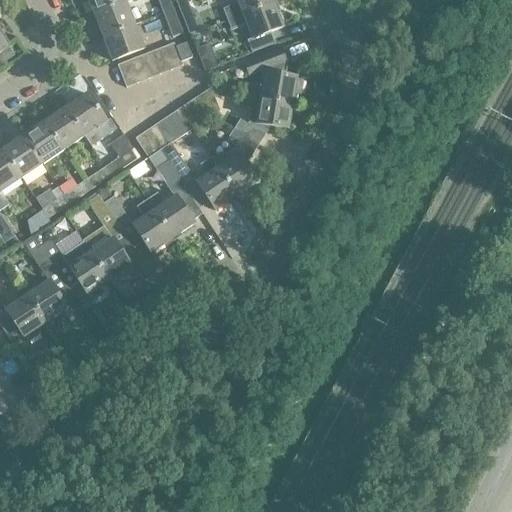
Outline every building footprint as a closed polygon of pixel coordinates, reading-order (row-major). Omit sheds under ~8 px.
[(122,0),(85,0),(92,15),(123,2),(122,0)] [(172,0),(159,0),(164,13),(175,8),(172,0)] [(227,19),(227,21),(242,15),(274,3),(273,0),(236,0),(238,4),(223,10),(227,19)] [(132,25),(123,2),(92,15),(100,38),(132,25)] [(231,32),(246,26),(247,28),(252,40),(284,27),(274,3),(242,15),(227,21),(231,32)] [(175,8),(164,13),(174,39),(186,35),(175,8)] [(132,25),(100,38),(110,62),(142,50),(132,25)] [(192,60),(186,45),(175,49),(181,64),(192,60)] [(162,50),(171,70),(181,66),(181,64),(175,49),(174,46),(162,50)] [(171,70),(162,50),(151,54),(160,75),(171,70)] [(160,75),(151,54),(140,59),(148,79),(160,75)] [(245,84),(243,96),(247,97),(258,99),(292,105),(297,80),(276,76),(276,72),(270,55),(243,65),(248,77),(256,73),(263,74),(263,75),(260,76),(257,86),(245,84)] [(140,59),(129,63),(137,83),(148,79),(140,59)] [(125,88),(137,83),(129,63),(117,68),(125,88)] [(186,107),(198,125),(218,111),(215,102),(210,91),(186,107)] [(66,108),(85,136),(105,123),(86,95),(66,108)] [(243,96),(240,109),(251,110),(249,121),(249,122),(254,125),(254,126),(269,129),(287,132),(292,105),(258,99),(247,97),(243,96)] [(186,107),(177,113),(188,131),(198,125),(186,107)] [(66,108),(45,122),(64,150),(85,136),(66,108)] [(188,131),(177,113),(166,120),(178,138),(188,131)] [(166,120),(157,127),(168,145),(170,144),(178,138),(166,120)] [(240,120),(234,130),(258,146),(269,129),(254,126),(254,125),(249,122),(248,125),(240,120)] [(45,122),(25,136),(44,164),(64,150),(45,122)] [(168,145),(157,127),(147,134),(158,152),(159,151),(168,145)] [(234,130),(227,141),(237,148),(235,148),(239,154),(246,165),(258,146),(234,130)] [(147,159),(158,152),(147,134),(135,141),(147,159)] [(25,136),(4,150),(23,178),(44,164),(25,136)] [(167,162),(183,187),(194,180),(170,144),(168,145),(159,151),(167,162)] [(212,158),(211,159),(218,169),(236,197),(258,183),(246,165),(239,154),(235,148),(223,157),(221,153),(213,159),(212,158)] [(0,193),(23,178),(4,150),(0,152),(0,210),(8,205),(0,193)] [(107,168),(113,177),(133,164),(126,155),(107,168)] [(139,176),(152,166),(145,157),(132,167),(139,176)] [(206,176),(196,183),(209,203),(215,211),(236,197),(218,169),(211,159),(200,166),(201,167),(207,176),(206,176)] [(107,168),(86,182),(92,191),(113,177),(107,168)] [(92,191),(86,182),(65,196),(71,205),(92,191)] [(71,205),(65,196),(45,211),(50,219),(71,205)] [(148,202),(173,240),(194,226),(175,198),(164,205),(157,196),(148,202)] [(117,197),(103,207),(120,231),(133,222),(117,197)] [(173,240),(148,202),(136,210),(143,219),(132,226),(151,254),(173,240)] [(120,231),(103,207),(94,212),(110,237),(120,231)] [(57,273),(40,247),(34,239),(24,246),(47,279),(57,273)] [(62,259),(64,257),(52,239),(40,247),(57,273),(67,266),(62,259)] [(91,254),(110,282),(118,276),(121,281),(132,274),(129,269),(131,268),(112,239),(91,254)] [(73,251),(64,257),(62,259),(67,266),(87,297),(89,296),(92,300),(103,293),(100,288),(110,282),(91,254),(90,254),(83,245),(73,251)] [(48,282),(27,296),(45,324),(54,319),(57,323),(68,316),(65,311),(66,310),(48,282)] [(45,324),(27,296),(5,311),(24,339),(25,338),(28,343),(39,335),(36,331),(45,324)]
